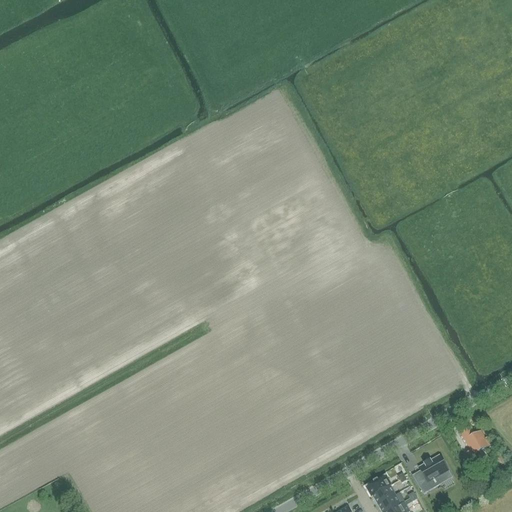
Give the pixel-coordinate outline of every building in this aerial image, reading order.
[(472,429),(461,435),(471,452),(465,455),(469,461),(472,467),(479,463),(475,456),(483,451),(490,446),(486,440),(485,440),(481,433),(476,435),(472,429)] [(498,460),(501,466),(507,463),(504,456),(498,460)] [(440,457),(431,462),(424,465),(425,466),(419,469),(421,472),(413,477),(424,495),(441,485),(437,479),(449,472),(440,457)] [(390,487),(392,486),(387,476),(386,475),(385,476),(367,487),(366,487),(365,487),(366,488),(371,498),(373,497),(373,496),(390,487)] [(373,497),(378,505),(395,496),(390,487),(373,496),(373,497)] [(400,505),(395,496),(378,505),(382,511),(388,511),(400,505)] [(404,511),(403,509),(407,507),(405,503),(400,505),(388,511),(404,511)]
